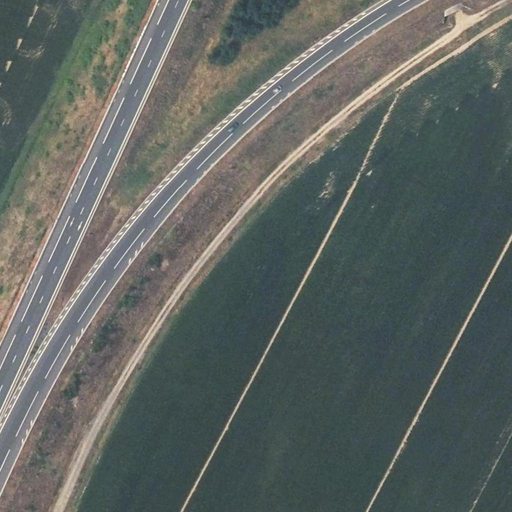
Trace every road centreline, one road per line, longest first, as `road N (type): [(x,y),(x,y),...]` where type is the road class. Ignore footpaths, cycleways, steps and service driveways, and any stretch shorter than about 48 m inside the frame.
road 1 (unclassified): [(56,511),(158,317),(229,225),(333,121),(507,0)]
road 2 (motorway): [(0,453),(70,322),(162,200),(256,105),(400,0)]
road 3 (motorway): [(177,0),(0,388)]
